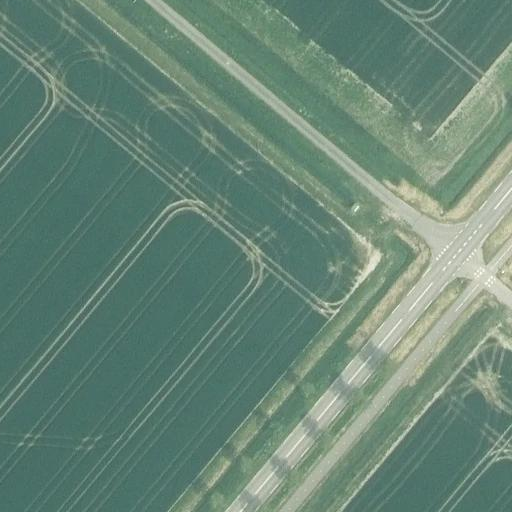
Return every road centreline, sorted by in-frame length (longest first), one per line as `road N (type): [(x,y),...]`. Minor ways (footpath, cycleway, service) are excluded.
road 1 (unclassified): [(454,254),(150,0)]
road 2 (tertiary): [(237,511),(454,254)]
